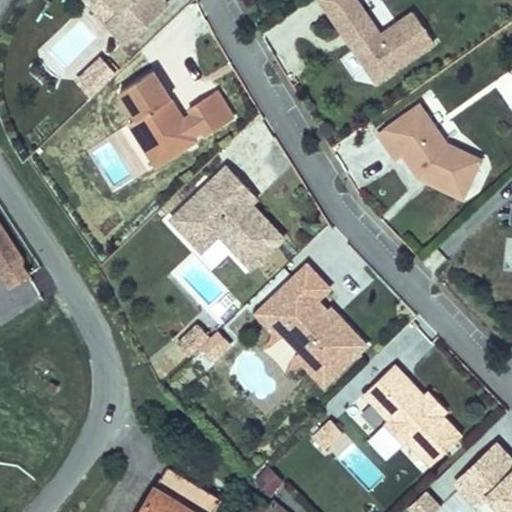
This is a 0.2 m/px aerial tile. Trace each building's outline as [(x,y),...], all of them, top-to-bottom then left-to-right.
[(80,0),(104,24),(101,26),(123,48),(169,3),(165,0),(80,0)] [(379,32),(357,0),(316,0),(374,84),(434,43),(411,10),(379,32)] [(99,56),(75,80),(90,96),(114,71),(99,56)] [(151,71),(118,92),(135,120),(128,124),(154,165),(173,153),(170,148),(200,130),(204,136),(231,118),(214,91),(186,109),(189,114),(181,119),(151,71)] [(511,73),(496,83),(511,108),(511,73)] [(446,142),(420,103),(375,134),(393,161),(401,156),(417,178),(462,202),(482,158),(446,142)] [(248,188),(225,164),(168,217),(199,250),(217,233),(249,266),(281,236),(249,202),(256,196),(248,188)] [(26,257),(0,218),(0,273),(11,290),(32,276),(26,267),(26,257)] [(330,288),(306,262),(251,314),(276,340),(281,336),(297,352),(291,358),(321,389),(368,345),(330,305),(326,309),(318,300),(330,288)] [(198,324),(178,344),(190,357),(201,346),(211,337),(198,324)] [(232,343),(218,330),(201,346),(215,360),(232,343)] [(424,397),(395,366),(362,396),(388,424),(384,427),(403,447),(407,443),(430,467),(461,438),(442,418),(447,413),(429,393),(424,397)] [(343,432),(330,418),(310,437),(323,451),(343,432)] [(367,492),(384,476),(345,432),(327,448),(367,492)] [(511,511),(511,464),(485,448),(459,490),(479,502),(481,499),(503,511),(511,511)] [(253,481),(271,496),(285,480),(266,465),(253,481)] [(222,511),(228,502),(168,467),(141,511),(222,511)] [(436,511),(441,507),(425,490),(407,508),(410,511),(436,511)]
